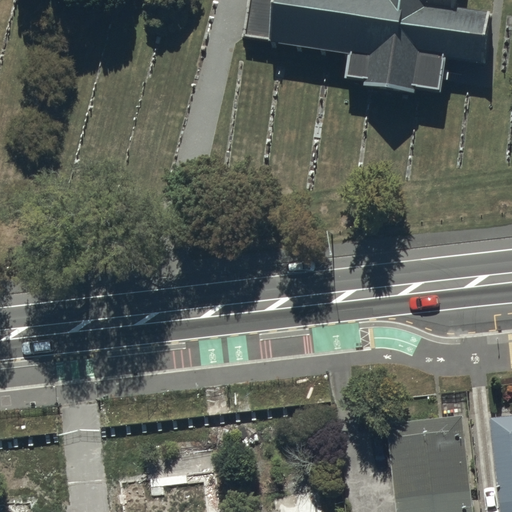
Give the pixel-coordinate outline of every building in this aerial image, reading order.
[(418,56),(481,64),(487,14),(450,10),(451,0),(274,0),(268,50),(376,65),(416,71),(418,56)] [(397,511),(475,511),(466,411),(388,418),(397,511)] [(511,511),(511,411),(490,414),(501,511),(511,511)] [(118,511),(224,511),(218,461),(114,473),(118,511)] [(321,511),(319,486),(271,492),(273,511),(321,511)] [(0,496),(0,511),(60,511),(60,507),(35,509),(33,493),(0,496)]
